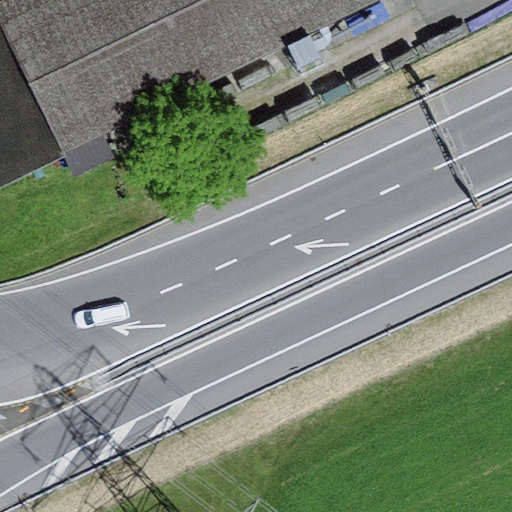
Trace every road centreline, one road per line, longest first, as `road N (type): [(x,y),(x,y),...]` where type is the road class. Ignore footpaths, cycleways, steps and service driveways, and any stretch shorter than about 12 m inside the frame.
road 1 (motorway): [(0,476),(511,240)]
road 2 (motorway): [(511,143),(61,330),(0,338)]
